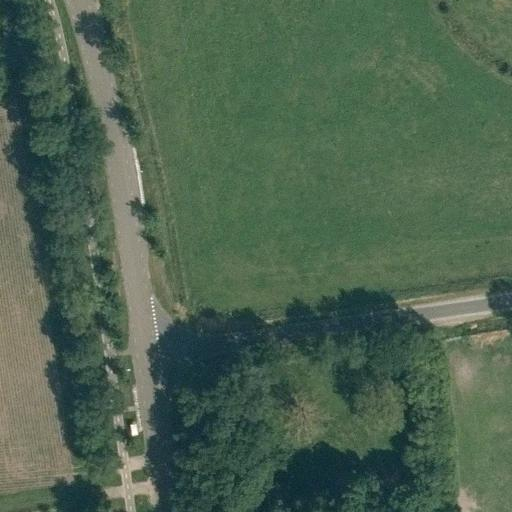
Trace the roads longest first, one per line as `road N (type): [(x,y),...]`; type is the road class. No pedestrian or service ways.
road 1 (unclassified): [(146,353),(511,300)]
road 2 (secondary): [(146,353),(112,97),(81,0)]
road 3 (secondary): [(169,511),(146,353)]
